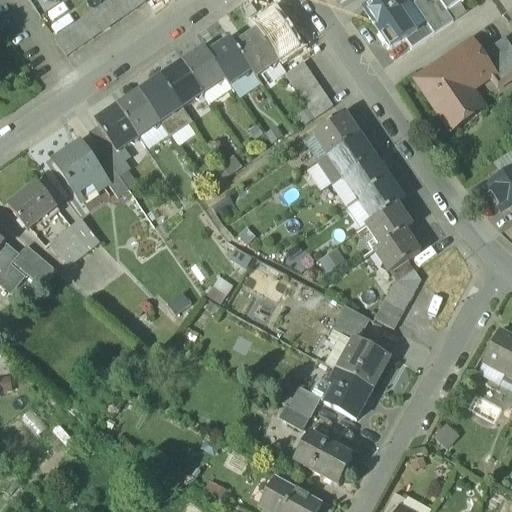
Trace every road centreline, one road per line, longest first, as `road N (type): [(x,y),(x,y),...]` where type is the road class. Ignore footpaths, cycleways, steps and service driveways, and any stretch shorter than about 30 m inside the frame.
road 1 (unclassified): [(308,0),(496,269)]
road 2 (residential): [(496,269),(363,511)]
road 3 (residential): [(209,0),(0,141)]
